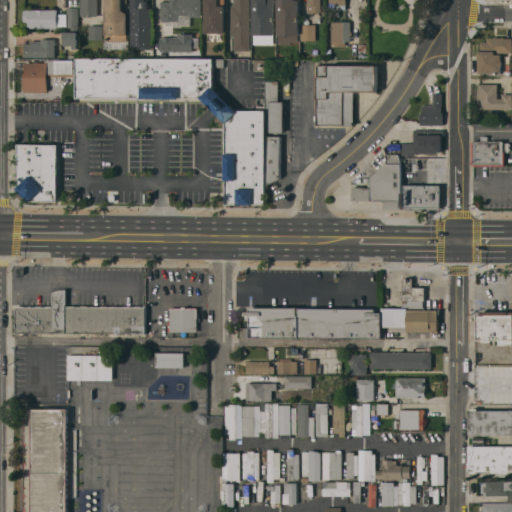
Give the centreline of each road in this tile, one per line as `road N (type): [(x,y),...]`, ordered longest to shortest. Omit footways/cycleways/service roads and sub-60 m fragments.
road 1 (tertiary): [(455,0),(456,511)]
road 2 (tertiary): [(455,10),(381,123),(319,183),(305,236)]
road 3 (primary): [(103,232),(348,237)]
road 4 (residential): [(223,401),(224,234)]
